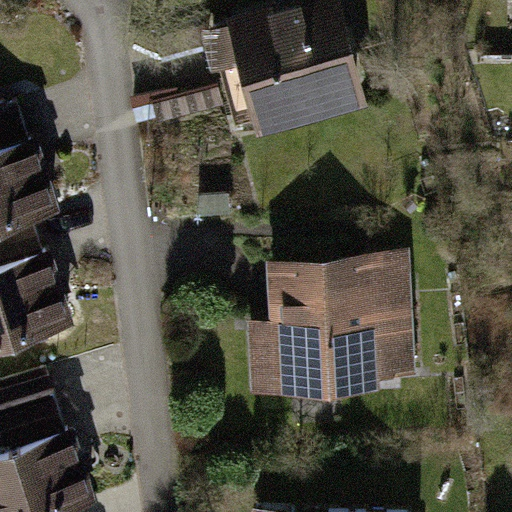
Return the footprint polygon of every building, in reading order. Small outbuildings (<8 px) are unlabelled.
[(354,0),(277,0),(219,12),(245,134),(377,107),(354,0)] [(40,131),(0,144),(0,231),(67,209),(40,131)] [(52,241),(0,257),(0,342),(77,318),(52,241)] [(417,247),(270,253),(273,321),(253,321),(256,395),(422,389),(417,247)] [(72,413),(0,438),(0,511),(57,511),(102,496),(72,413)]
